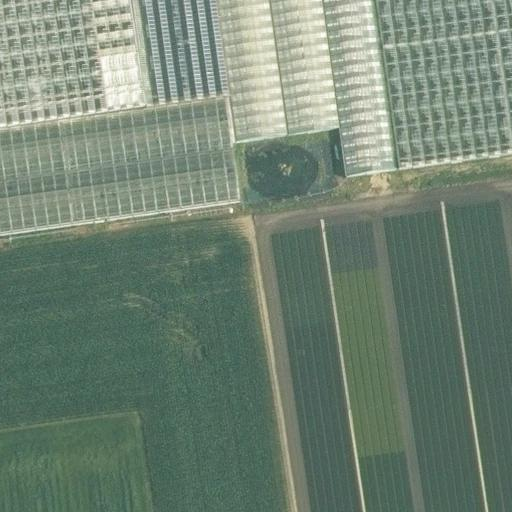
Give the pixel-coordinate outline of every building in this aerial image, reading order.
[(66,0),(0,0),(0,34),(70,24),(66,0)] [(142,92),(91,100),(75,0),(66,0),(70,24),(82,104),(0,116),(0,130),(225,99),(228,98),(226,86),(151,98),(150,91),(142,92)] [(75,0),(91,100),(142,92),(128,0),(75,0)] [(128,0),(142,92),(150,91),(151,98),(226,86),(228,98),(225,99),(231,145),(338,130),(339,130),(321,0),(128,0)] [(373,0),(321,0),(339,130),(338,130),(345,178),(398,171),(373,0)] [(511,147),(491,0),(373,0),(398,171),(511,155),(511,147)] [(511,0),(491,0),(511,147),(511,0)] [(70,24),(0,34),(0,116),(82,104),(70,24)] [(0,130),(0,183),(232,151),(231,145),(225,99),(0,130)] [(232,151),(0,183),(0,236),(239,203),(232,151)]
